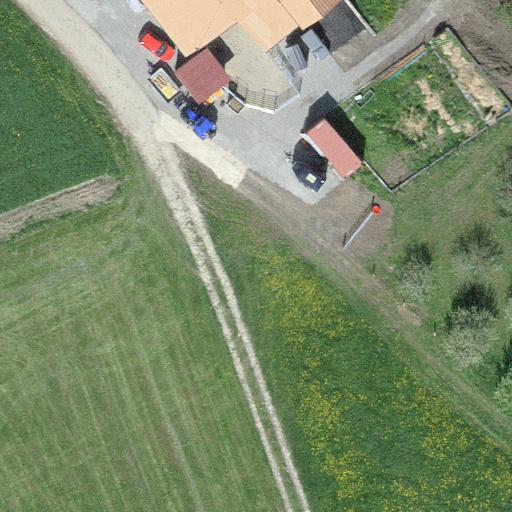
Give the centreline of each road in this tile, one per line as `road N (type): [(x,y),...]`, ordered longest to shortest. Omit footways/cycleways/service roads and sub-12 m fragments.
road 1 (track): [(303,511),(201,240),(136,113)]
road 2 (unclassified): [(136,113),(96,56),(41,0)]
